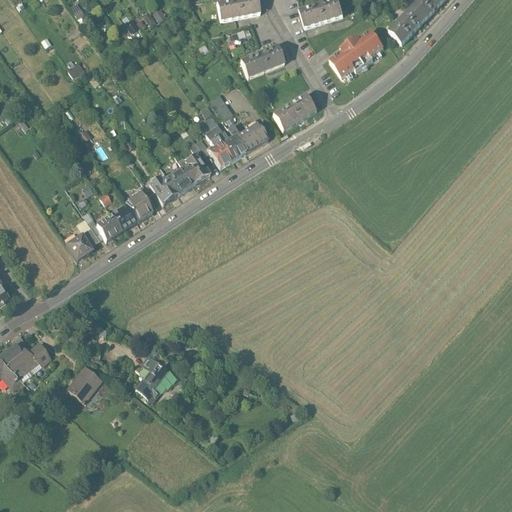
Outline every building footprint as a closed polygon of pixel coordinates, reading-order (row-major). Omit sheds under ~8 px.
[(234,5),(217,8),(221,26),(259,18),(256,0),(239,4),(239,3),(234,4),(234,5)] [(422,0),(412,11),(425,24),(447,0),(422,0)] [(316,10),(299,15),(305,32),(343,20),(337,3),(321,8),(316,9),(316,10)] [(152,30),(166,21),(159,11),(146,20),(152,30)] [(389,36),(402,48),(425,24),(412,11),(389,36)] [(80,13),(74,18),(77,23),(83,18),(80,13)] [(383,51),(371,34),(359,43),(357,41),(351,46),(350,45),(346,48),(347,49),(340,53),(342,55),(329,64),(342,81),(354,72),(356,75),(363,70),(361,68),(364,65),(366,68),(373,63),(371,60),(383,51)] [(284,67),(277,50),(262,57),(257,59),(241,66),(248,82),(284,67)] [(74,82),(87,74),(81,64),(69,72),(74,82)] [(316,111),(307,96),(292,105),(292,104),(287,108),(273,117),(283,132),(316,111)] [(222,125),(232,119),(221,104),(212,111),(222,125)] [(202,113),(207,120),(214,115),(209,108),(202,113)] [(248,132),(257,126),(254,122),(245,128),(248,132)] [(268,142),(257,126),(248,132),(239,139),(232,129),(227,132),(233,141),(244,156),(244,157),(268,142)] [(211,134),(216,141),(222,137),(218,130),(211,134)] [(79,138),(85,147),(94,142),(88,133),(79,138)] [(209,145),(216,141),(211,134),(205,138),(209,145)] [(244,156),(233,141),(227,145),(227,143),(222,137),(216,141),(232,164),(244,156)] [(192,154),(197,150),(195,147),(188,138),(183,141),(192,154)] [(219,172),(232,164),(216,141),(209,145),(213,150),(216,152),(213,153),(210,153),(209,151),(206,153),(212,161),(209,162),(213,168),(215,166),(219,172)] [(200,143),(195,147),(197,150),(200,155),(205,151),(200,143)] [(193,189),(209,178),(195,159),(185,166),(187,169),(182,173),(193,189)] [(178,198),(193,189),(182,173),(182,172),(167,182),(178,198)] [(162,209),(178,198),(167,182),(162,185),(159,182),(148,189),(154,197),(152,199),(158,207),(160,205),(162,209)] [(139,195),(144,203),(149,200),(141,190),(137,193),(139,195)] [(104,210),(110,206),(106,198),(103,201),(99,195),(95,198),(104,210)] [(136,226),(152,215),(144,203),(139,195),(131,200),(133,203),(125,208),(126,210),(136,226)] [(121,235),(136,226),(126,210),(121,214),(120,212),(115,215),(116,217),(111,220),(121,235)] [(106,245),(121,235),(111,220),(96,230),(106,245)] [(76,264),(92,254),(88,246),(97,240),(91,232),(66,249),(76,264)] [(88,320),(76,320),(76,329),(88,329),(88,320)] [(48,335),(44,340),(55,349),(60,344),(48,335)] [(9,373),(18,381),(30,371),(33,375),(43,367),(50,359),(40,345),(29,355),(25,351),(21,354),(22,356),(4,369),(6,370),(9,373)] [(0,353),(0,362),(2,366),(4,369),(22,356),(21,354),(15,347),(2,356),(0,353)] [(99,357),(90,354),(88,362),(97,365),(99,357)] [(0,379),(2,379),(13,392),(22,385),(18,381),(9,373),(6,370),(4,369),(2,366),(0,362),(0,379)] [(154,395),(166,379),(149,365),(143,374),(149,378),(137,393),(152,405),(158,398),(154,395)] [(101,384),(85,372),(67,394),(80,404),(92,389),(95,392),(101,384)] [(44,381),(45,383),(49,379),(45,374),(38,381),(41,384),(44,381)] [(62,400),(50,391),(43,400),(55,409),(62,400)]
